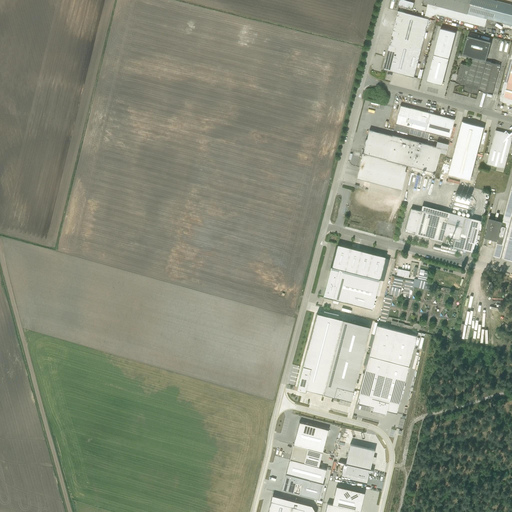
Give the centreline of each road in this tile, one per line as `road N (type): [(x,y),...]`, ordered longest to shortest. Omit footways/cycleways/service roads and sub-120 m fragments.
road 1 (track): [(0,253),(69,511)]
road 2 (unclassified): [(379,511),(391,457),(382,435),(277,402)]
road 3 (unclassified): [(277,402),(324,226)]
road 4 (track): [(390,465),(401,467),(415,419),(511,390)]
road 5 (unclassified): [(362,79),(511,120)]
road 6 (unclassified): [(324,226),(362,79)]
road 7 (unclassified): [(324,226),(462,262)]
